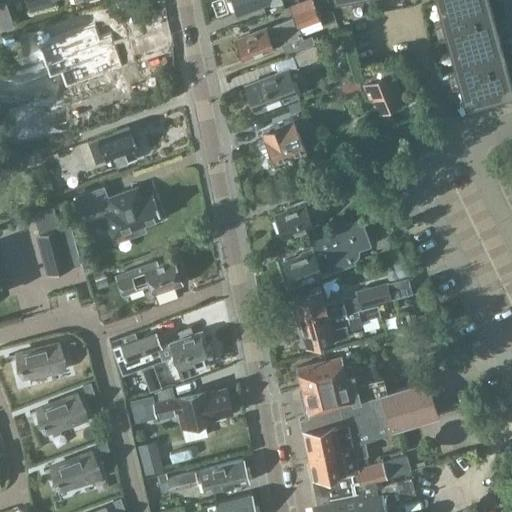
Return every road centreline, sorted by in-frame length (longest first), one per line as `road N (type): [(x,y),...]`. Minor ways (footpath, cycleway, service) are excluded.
road 1 (residential): [(187,0),(255,373)]
road 2 (residential): [(255,373),(280,511)]
